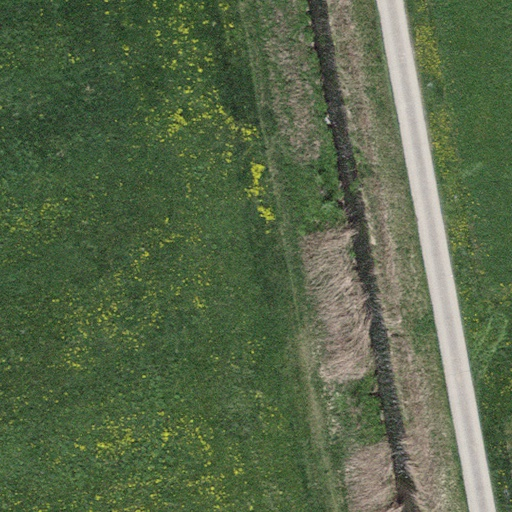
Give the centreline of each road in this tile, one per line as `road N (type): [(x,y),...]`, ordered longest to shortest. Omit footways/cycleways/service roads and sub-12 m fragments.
road 1 (track): [(340,511),(246,0)]
road 2 (track): [(402,0),(493,511)]
